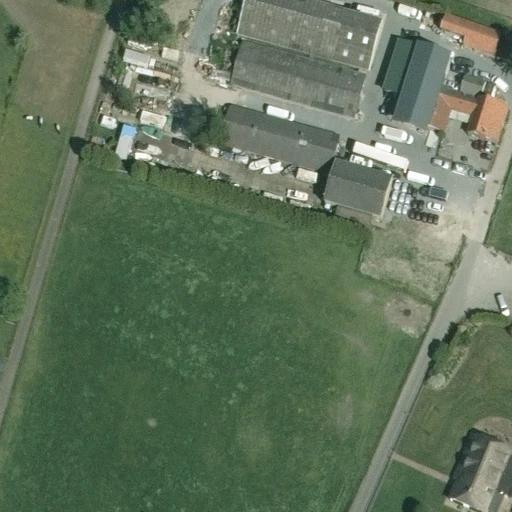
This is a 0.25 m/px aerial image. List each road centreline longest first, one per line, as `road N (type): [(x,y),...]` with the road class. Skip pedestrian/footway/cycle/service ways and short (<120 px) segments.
road 1 (unclassified): [(355,511),(475,245)]
road 2 (unclassified): [(0,408),(72,155)]
